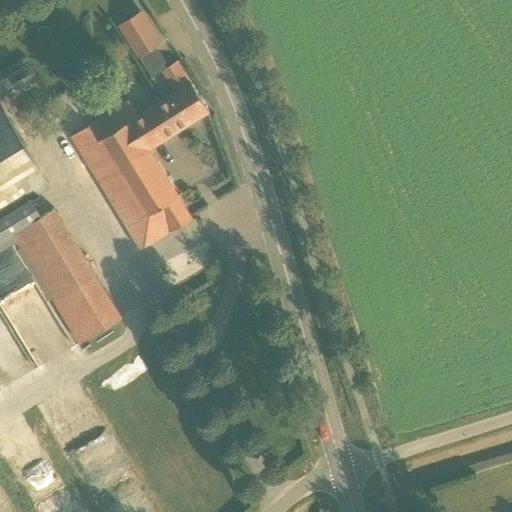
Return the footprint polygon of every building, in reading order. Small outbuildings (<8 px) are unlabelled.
[(119,25),(142,57),(159,47),(166,42),(146,8),(119,25)] [(71,135),(81,152),(141,249),(192,218),(150,148),(210,111),(194,85),(192,82),(191,82),(178,61),(162,70),(176,92),(138,115),(128,100),(71,135)] [(15,71),(25,85),(37,77),(27,63),(15,71)] [(0,217),(26,201),(51,187),(32,155),(0,101),(0,217)] [(81,343),(122,318),(55,208),(14,233),(81,343)] [(0,307),(0,389),(3,394),(37,375),(0,307)]
